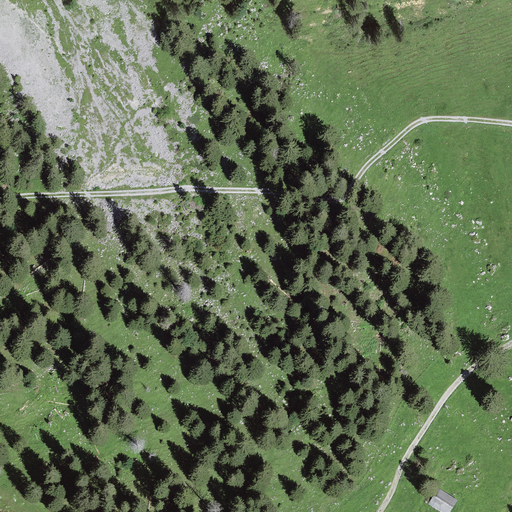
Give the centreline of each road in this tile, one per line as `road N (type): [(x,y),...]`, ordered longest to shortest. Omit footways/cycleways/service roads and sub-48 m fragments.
road 1 (track): [(511,123),(416,122),(363,168),(343,201),(193,188),(0,200)]
road 2 (track): [(511,342),(479,361),(438,405),(380,511)]
